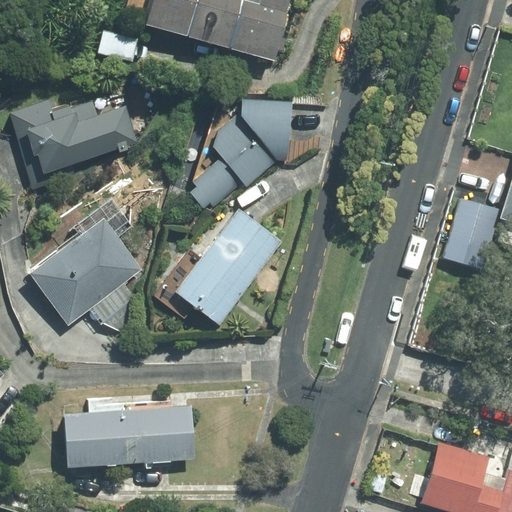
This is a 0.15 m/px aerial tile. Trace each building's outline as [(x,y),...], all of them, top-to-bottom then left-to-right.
[(185,33),(194,0),(147,0),(142,22),(185,33)] [(194,0),(185,33),(227,45),(240,0),(194,0)] [(240,0),(227,45),(270,58),(286,0),(240,0)] [(137,32),(99,25),(93,53),(132,60),(137,32)] [(45,97),(4,110),(30,192),(79,177),(74,160),(132,142),(120,105),(93,113),(89,101),(67,108),(66,104),(49,109),(45,97)] [(187,191),(200,206),(207,200),(212,205),(241,181),(244,186),(275,159),(285,160),(289,101),(237,97),(236,111),(216,127),(210,144),(220,155),(191,180),(195,185),(187,191)] [(511,168),(500,209),(498,215),(511,218),(511,168)] [(500,209),(458,198),(442,257),(484,268),(498,215),(500,209)] [(234,207),(172,291),(217,323),(279,240),(234,207)] [(99,217),(27,272),(66,323),(89,305),(102,321),(119,330),(143,312),(120,282),(138,268),(99,217)] [(189,405),(128,408),(131,461),(192,457),(189,405)] [(131,461),(128,408),(62,412),(64,464),(131,461)] [(487,457),(437,443),(420,501),(459,511),(511,511),(511,470),(507,469),(504,478),(482,472),(487,457)]
